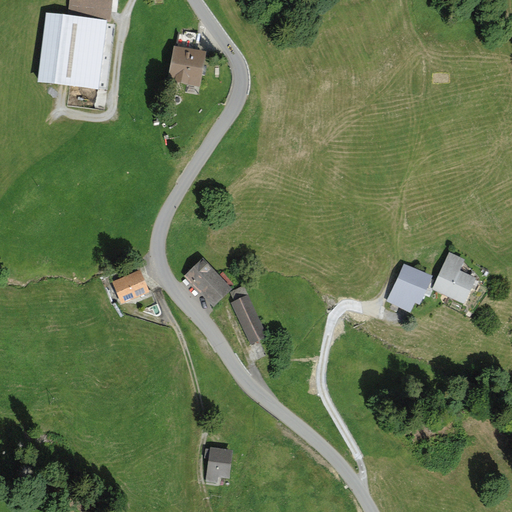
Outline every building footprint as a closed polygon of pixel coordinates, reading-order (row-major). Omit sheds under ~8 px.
[(69,0),(68,15),(107,20),(110,20),(112,0),(69,0)] [(68,15),(46,12),(38,81),(99,88),(107,20),(68,15)] [(176,45),(173,45),(167,81),(201,86),(203,75),(207,50),(195,48),(197,33),(184,31),(184,34),(178,33),(176,45)] [(465,259),(449,252),(432,289),(465,304),(477,278),(460,270),(465,259)] [(203,257),(184,276),(213,307),(233,288),(203,257)] [(433,275),(403,262),(385,301),(410,312),(415,302),(420,305),(433,275)] [(140,269),(112,281),(122,303),(150,291),(140,269)] [(234,301),(231,302),(251,344),(268,337),(244,286),(230,292),(234,301)] [(233,449),(210,446),(206,481),(217,483),(218,477),(230,478),(233,449)]
